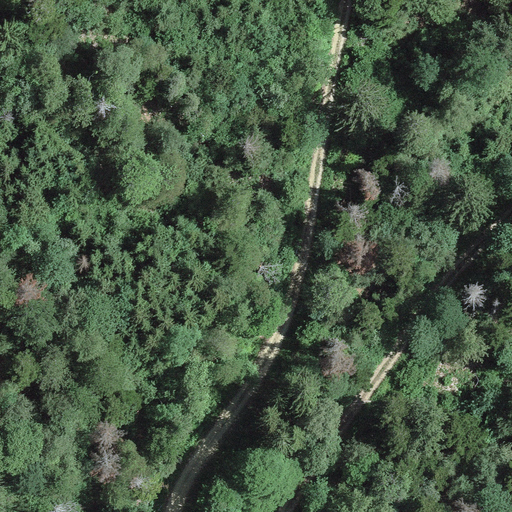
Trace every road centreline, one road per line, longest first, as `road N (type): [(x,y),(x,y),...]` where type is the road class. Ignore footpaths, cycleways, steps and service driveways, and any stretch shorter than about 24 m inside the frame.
road 1 (track): [(351,0),(284,319),(177,511)]
road 2 (track): [(291,511),(425,314),(511,213)]
